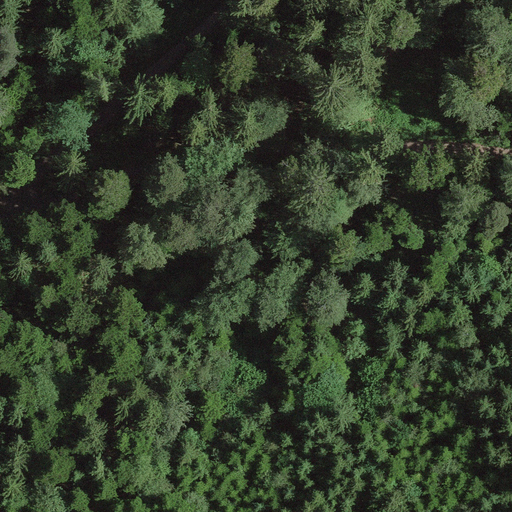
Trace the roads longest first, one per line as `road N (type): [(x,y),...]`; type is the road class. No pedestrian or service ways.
road 1 (track): [(511,149),(293,147),(172,162),(0,213)]
road 2 (track): [(245,0),(0,200)]
